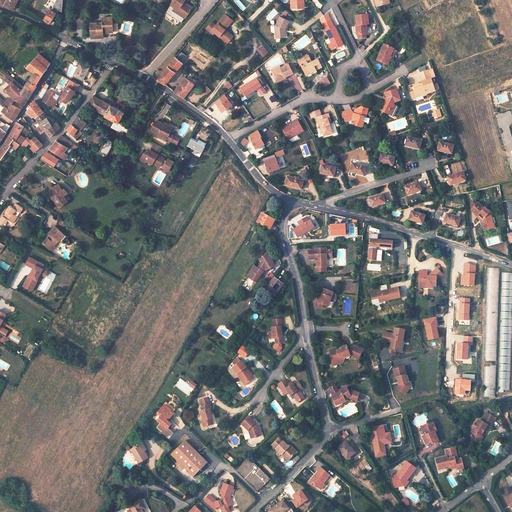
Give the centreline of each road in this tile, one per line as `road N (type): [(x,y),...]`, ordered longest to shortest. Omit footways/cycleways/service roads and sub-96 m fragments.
road 1 (residential): [(289,199),(282,236),(329,429)]
road 2 (residential): [(313,204),(511,264)]
road 3 (track): [(511,394),(452,414),(438,398),(394,411)]
road 4 (residential): [(313,204),(432,164)]
